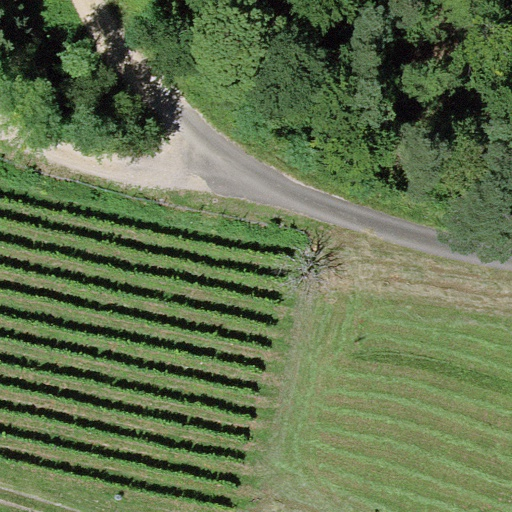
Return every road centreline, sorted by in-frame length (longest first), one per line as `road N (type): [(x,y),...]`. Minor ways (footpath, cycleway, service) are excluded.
road 1 (track): [(0,131),(67,156),(210,174),(114,54),(92,0)]
road 2 (track): [(511,257),(359,223),(210,174)]
